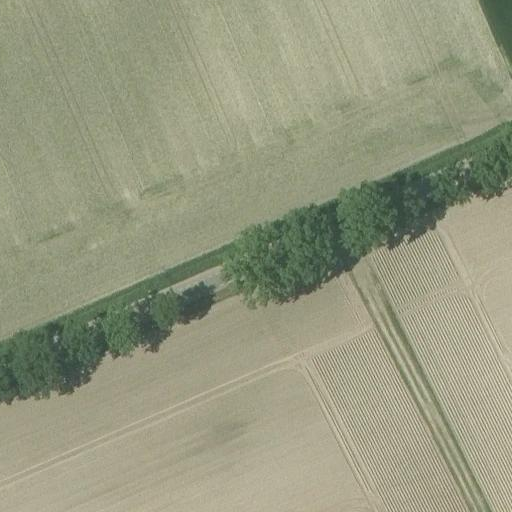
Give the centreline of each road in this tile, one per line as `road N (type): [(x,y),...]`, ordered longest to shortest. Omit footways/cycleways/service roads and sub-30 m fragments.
road 1 (tertiary): [(0,372),(511,147)]
road 2 (track): [(335,225),(474,511)]
